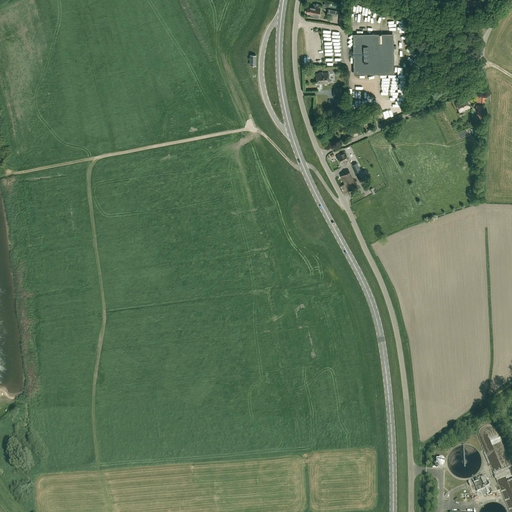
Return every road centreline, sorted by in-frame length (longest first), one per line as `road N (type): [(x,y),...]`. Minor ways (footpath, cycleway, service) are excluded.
road 1 (primary): [(393,511),(377,321),(302,166)]
road 2 (unclassified): [(409,511),(395,321),(346,206)]
road 3 (track): [(302,166),(252,128),(17,173)]
road 4 (unclassified): [(319,154),(478,82),(485,36),(510,0)]
road 5 (primary): [(302,166),(281,97),(281,11)]
road 6 (unclassified): [(319,154),(294,66),(296,0)]
